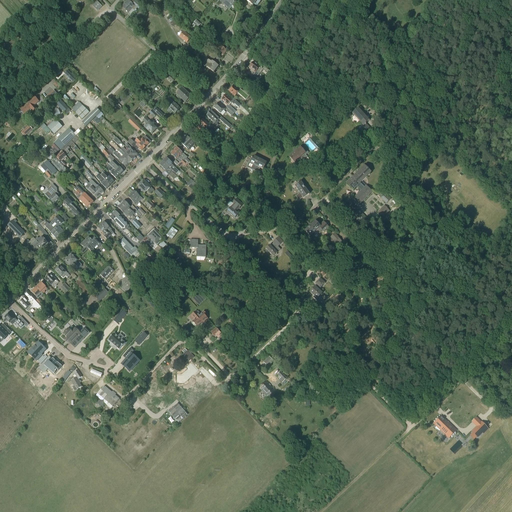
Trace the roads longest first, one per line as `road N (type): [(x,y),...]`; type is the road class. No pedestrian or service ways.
road 1 (tertiary): [(143,165),(282,0)]
road 2 (tertiary): [(0,306),(143,165)]
road 3 (track): [(411,426),(298,313)]
road 4 (track): [(298,313),(233,377),(190,335)]
road 5 (track): [(511,330),(411,426)]
road 6 (track): [(411,426),(320,511)]
